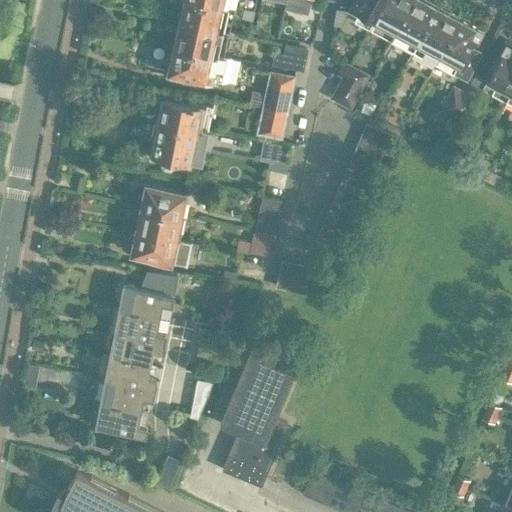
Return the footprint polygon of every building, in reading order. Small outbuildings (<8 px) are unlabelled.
[(210,0),(183,0),(179,19),(229,30),(235,5),(210,0)] [(355,19),(369,26),(383,0),(353,0),(351,6),(359,11),(355,19)] [(383,0),(369,26),(391,38),(411,0),(383,0)] [(412,49),(435,6),(429,2),(427,0),(411,0),(391,38),(412,49)] [(435,61),(458,18),(456,17),(456,14),(450,11),(447,12),(435,6),(412,49),(435,61)] [(346,9),(337,7),(335,18),(344,19),(346,9)] [(246,10),(244,19),(251,21),(253,12),(246,10)] [(472,49),(482,31),(458,18),(435,61),(450,69),(466,78),(480,53),(472,49)] [(229,30),(179,19),(174,44),(224,55),(229,30)] [(304,70),(308,47),(285,42),(283,52),(275,51),(272,63),(296,68),(304,70)] [(492,91),(506,99),(511,87),(511,46),(506,43),(488,79),(496,83),(492,91)] [(224,55),(174,44),(168,69),(226,82),(231,57),(224,55)] [(368,74),(343,60),(337,72),(343,75),(362,85),(368,74)] [(271,69),(268,83),(292,88),(295,75),(271,69)] [(343,75),(337,86),(356,96),(362,85),(343,75)] [(292,88),(268,83),(265,95),(290,100),(292,88)] [(441,110),(452,115),(465,90),(454,85),(441,110)] [(331,96),(351,106),(356,96),(337,86),(331,96)] [(477,97),(465,90),(452,115),(464,122),(477,97)] [(378,94),(373,103),(380,107),(385,98),(378,94)] [(158,105),(156,117),(209,128),(213,105),(164,95),(162,103),(158,105)] [(287,112),(290,100),(265,95),(263,107),(287,112)] [(287,112),(263,107),(260,119),(285,124),(287,112)] [(209,128),(156,117),(153,132),(156,135),(153,152),(165,155),(165,157),(166,158),(172,159),(175,159),(176,157),(202,162),(209,128)] [(285,124),(260,119),(258,130),(282,136),(285,124)] [(367,122),(362,134),(386,144),(391,132),(367,122)] [(362,134),(356,146),(380,157),(386,144),(362,134)] [(276,143),(272,158),(284,161),(287,144),(276,143)] [(356,146),(352,157),(376,167),(380,157),(356,146)] [(352,157),(347,169),(371,179),(376,167),(352,157)] [(489,167),(484,176),(491,180),(496,171),(489,167)] [(181,168),(179,177),(191,180),(193,170),(181,168)] [(347,169),(342,180),(366,190),(371,179),(347,169)] [(208,172),(206,180),(215,182),(217,171),(214,171),(213,173),(208,172)] [(503,175),(496,171),(491,180),(498,184),(503,175)] [(342,180),(337,192),(361,202),(366,190),(342,180)] [(186,190),(147,182),(145,192),(140,193),(137,197),(139,201),(142,204),(142,206),(181,213),(186,190)] [(337,192),(332,204),(356,214),(361,202),(337,192)] [(274,233),(282,199),(262,195),(255,228),(274,233)] [(332,204),(327,215),(351,225),(356,214),(332,204)] [(181,213),(142,206),(137,229),(176,237),(180,238),(185,214),(181,213)] [(327,215),(322,227),(345,237),(351,225),(327,215)] [(322,227),(316,240),(340,250),(345,237),(322,227)] [(269,256),(274,233),(255,228),(254,228),(251,241),(238,238),(236,249),(269,256)] [(176,237),(137,229),(132,231),(129,235),(131,239),(134,243),(132,252),(171,260),(176,237)] [(305,291),(310,266),(282,260),(277,285),(305,291)] [(152,267),(149,286),(173,292),(177,271),(152,267)] [(125,281),(120,305),(161,313),(163,300),(171,301),(173,292),(149,286),(125,281)] [(161,313),(120,305),(115,329),(164,339),(166,329),(158,327),(161,313)] [(164,339),(115,329),(111,352),(151,361),(154,347),(162,348),(164,339)] [(224,351),(226,340),(200,335),(198,345),(224,351)] [(32,339),(30,348),(42,350),(44,341),(32,339)] [(253,342),(220,422),(238,430),(223,468),(261,484),(287,421),(275,416),(298,361),(289,357),(292,349),(274,342),(271,349),(253,342)] [(221,363),(224,351),(198,345),(196,358),(221,363)] [(151,361),(111,352),(106,376),(154,386),(156,376),(148,375),(151,361)] [(27,362),(23,383),(35,385),(39,364),(27,362)] [(511,367),(505,365),(501,373),(511,378),(511,367)] [(154,386),(106,376),(101,400),(142,408),(144,394),(153,396),(154,386)] [(196,378),(189,415),(197,417),(210,381),(196,378)] [(142,408),(101,400),(96,423),(145,433),(147,423),(139,422),(142,408)] [(501,407),(489,402),(486,409),(498,414),(501,407)] [(498,414),(486,409),(482,418),(494,423),(498,414)] [(170,487),(181,460),(170,455),(159,482),(170,487)] [(317,497),(327,473),(314,468),(304,492),(317,497)] [(166,511),(77,469),(62,499),(57,496),(49,511),(166,511)] [(329,503),(340,479),(327,473),(317,497),(329,503)] [(470,479),(458,474),(454,482),(467,487),(470,479)] [(353,484),(340,479),(329,503),(342,508),(353,484)] [(467,487),(454,482),(451,490),(463,495),(467,487)] [(356,511),(366,490),(353,484),(342,508),(351,511),(356,511)] [(366,490),(356,511),(370,511),(378,495),(366,490)] [(387,511),(392,501),(378,495),(370,511),(387,511)] [(402,511),(405,507),(392,501),(387,511),(402,511)] [(511,511),(511,504),(506,502),(505,502),(500,511),(511,511)]
